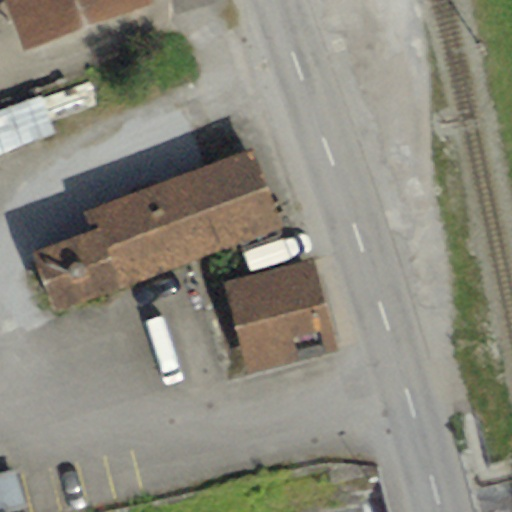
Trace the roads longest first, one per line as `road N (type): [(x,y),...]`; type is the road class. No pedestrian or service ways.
road 1 (residential): [(273,0),(404,383),(439,511)]
road 2 (unknown): [(0,408),(40,436),(120,443),(229,430),(404,383)]
